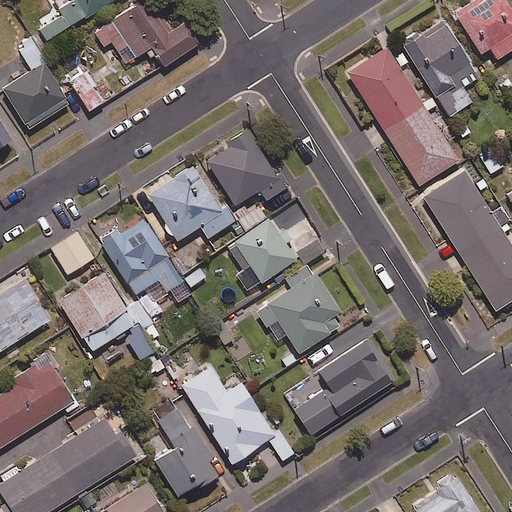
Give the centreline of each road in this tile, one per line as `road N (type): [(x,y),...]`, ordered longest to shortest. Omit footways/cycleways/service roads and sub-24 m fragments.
road 1 (residential): [(473,391),(260,56)]
road 2 (residential): [(0,222),(260,56)]
road 3 (residential): [(284,511),(473,391)]
